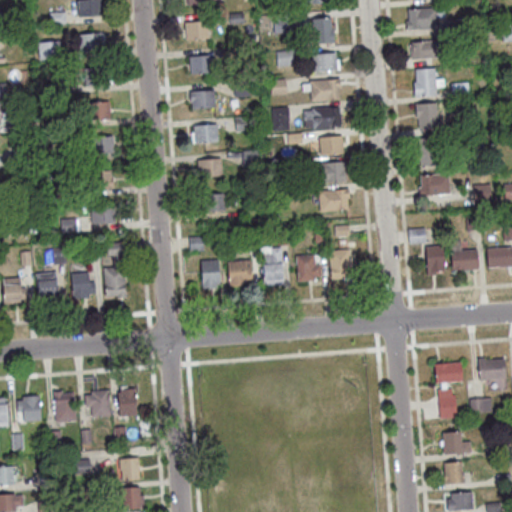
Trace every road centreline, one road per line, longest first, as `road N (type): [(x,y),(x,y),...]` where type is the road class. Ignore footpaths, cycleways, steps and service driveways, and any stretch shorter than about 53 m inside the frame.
road 1 (residential): [(407,511),(367,0)]
road 2 (residential): [(511,310),(0,350)]
road 3 (residential): [(179,511),(140,0)]
